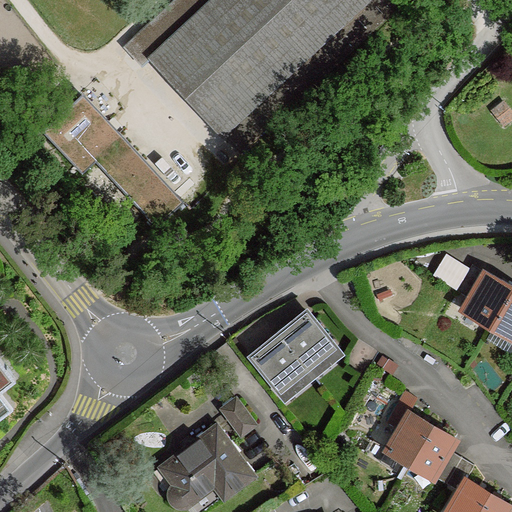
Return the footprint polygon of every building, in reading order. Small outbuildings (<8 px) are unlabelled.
[(115,0),(52,0),(50,3),(95,46),(128,11),(115,0)] [(179,0),(138,38),(240,148),(402,0),(179,0)] [(181,206),(86,103),(64,123),(157,227),(181,206)] [(459,289),(472,268),(448,253),(434,274),(459,289)] [(471,297),(486,272),(474,264),(472,268),(459,289),(471,297)] [(511,291),(511,286),(486,272),(471,297),(465,307),(493,324),(511,291)] [(511,335),(511,291),(493,324),(511,335)] [(337,346),(308,310),(281,332),(310,369),(337,346)] [(310,369),(281,332),(254,354),(284,390),(310,369)] [(0,353),(0,415),(13,406),(0,389),(17,376),(0,353)] [(237,399),(224,408),(243,433),(256,424),(237,399)] [(400,428),(408,416),(395,409),(388,421),(400,428)] [(433,425),(410,412),(408,416),(400,428),(389,447),(412,461),(433,425)] [(218,424),(163,466),(176,484),(173,489),(171,495),(176,503),(182,506),(190,503),(216,485),(225,498),(255,475),(246,462),(218,424)] [(456,438),(433,425),(412,461),(435,475),(450,449),(456,438)] [(463,457),(450,449),(435,475),(448,483),(463,457)] [(476,464),(463,457),(448,483),(461,490),(468,479),(476,464)] [(478,511),(491,492),(468,479),(461,490),(447,511),(478,511)] [(216,485),(190,503),(196,511),(205,511),(225,498),(216,485)] [(509,511),(511,507),(511,505),(491,492),(478,511),(509,511)]
